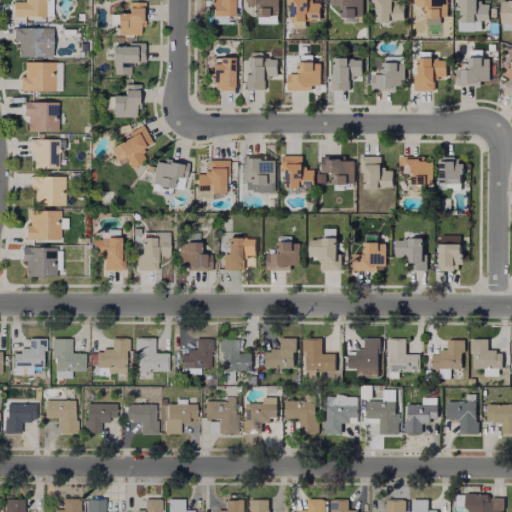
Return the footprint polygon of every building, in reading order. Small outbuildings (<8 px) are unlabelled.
[(45,0),(45,14),(13,14),(13,0),(45,0)] [(145,0),(145,32),(118,32),(118,23),(109,23),(110,10),(117,10),(129,9),(128,0),(145,0)] [(235,0),(235,12),(228,12),(228,21),(213,21),(214,3),(211,3),(211,0),(235,0)] [(277,0),(277,22),(258,22),(258,3),(245,3),(245,0),(277,0)] [(320,1),(320,17),(309,17),(309,26),(293,26),(293,3),(288,2),(288,0),(312,0),(312,1),(320,1)] [(362,0),(362,14),(354,14),(354,22),(342,22),(342,3),(331,2),(331,0),(362,0)] [(405,1),(404,18),(377,18),(377,3),(372,3),(372,0),(396,0),(396,1),(405,1)] [(448,0),(448,15),(441,15),(441,23),(427,23),(427,4),(415,4),(415,0),(448,0)] [(489,2),(489,20),(462,19),(462,4),(458,4),(458,0),(481,0),(481,2),(489,2)] [(511,0),(511,29),(502,29),(502,0),(511,0)] [(459,32),(480,31),(479,23),(459,23),(459,32)] [(43,25),(43,54),(18,54),(19,39),(14,39),(14,25),(43,25)] [(144,40),(143,71),(112,71),(113,42),(128,42),(128,40),(144,40)] [(496,56),(496,76),(489,76),(489,79),(481,78),(481,84),(457,83),(457,67),(458,61),(464,61),(464,65),(469,65),(469,48),(482,48),(482,54),(496,56)] [(263,50),(263,54),(270,56),(277,57),(277,74),(267,74),(266,78),(265,88),(245,88),(245,72),(250,72),(250,54),(251,50),(263,50)] [(438,50),(438,57),(448,57),(448,82),(435,82),(435,88),(414,88),(414,72),(419,72),(419,54),(421,50),(438,50)] [(320,61),(320,83),(312,83),(312,88),(309,88),(288,88),(288,72),(293,72),(299,70),(299,52),(313,52),(313,58),(314,61),(320,61)] [(362,58),(362,75),(354,75),(354,78),(351,78),(350,90),(330,90),(330,72),(334,72),(335,54),(349,54),(349,57),(354,57),(362,58)] [(405,61),(405,84),(397,84),(396,89),(372,89),(372,72),(378,72),(384,70),(384,54),(404,54),(405,61)] [(55,59),(54,88),(20,88),(20,74),(24,74),(24,60),(55,59)] [(234,59),(233,88),(219,88),(215,86),(215,82),(210,82),(210,69),(213,69),(213,59),(234,59)] [(511,81),(508,80),(502,94),(511,97),(511,81)] [(140,81),(140,108),(136,108),(136,115),(113,115),(113,107),(107,107),(107,93),(112,94),(124,92),(124,81),(140,81)] [(58,100),(58,128),(28,128),(28,112),(24,112),(24,99),(58,100)] [(146,158),(131,166),(127,159),(120,163),(110,144),(116,141),(129,133),(128,130),(143,123),(153,141),(143,146),(145,149),(142,151),(146,158)] [(58,137),(58,166),(34,166),(34,151),(29,150),(29,136),(58,137)] [(274,159),(274,181),(243,181),(243,154),(266,154),(266,159),(274,159)] [(314,168),(314,185),(307,185),(286,186),(286,171),(281,171),(281,154),(303,154),(303,165),(306,165),(306,168),(314,168)] [(353,159),(353,182),(352,188),(333,188),(333,171),(322,171),(322,154),(334,154),(342,155),(342,159),(353,159)] [(432,159),(432,183),(427,182),(427,189),(413,189),(413,182),(412,172),(400,172),(400,154),(425,154),(425,159),(432,159)] [(392,169),(392,186),(365,186),(365,170),(360,170),(360,155),(382,155),(382,165),(385,165),(385,169),(392,169)] [(462,162),(462,181),(441,181),(441,155),(454,155),(454,157),(459,157),(459,162),(462,162)] [(189,160),(187,169),(192,170),(191,183),(186,183),(186,175),(174,174),(173,185),(152,182),(156,159),(165,160),(165,156),(189,160)] [(229,157),(229,183),(225,183),(225,189),(212,189),(212,197),(197,196),(197,171),(205,171),(205,168),(209,168),(209,157),(229,157)] [(64,174),(64,203),(34,203),(34,188),(30,188),(30,173),(64,174)] [(68,216),(68,227),(60,227),(60,237),(25,237),(25,223),(30,223),(30,208),(60,208),(60,216),(68,216)] [(123,227),(123,268),(104,268),(104,257),(100,257),(100,253),(93,253),(93,237),(101,237),(101,230),(107,230),(107,227),(123,227)] [(168,231),(168,237),(169,254),(161,254),(161,257),(158,257),(158,268),(137,268),(137,251),(142,251),(142,234),(144,234),(144,230),(168,231)] [(201,238),(201,252),(211,252),(211,268),(187,268),(188,263),(179,263),(179,241),(185,241),(185,230),(199,230),(199,238),(201,238)] [(256,237),(255,254),(248,254),(248,257),(244,257),(244,268),(223,268),(223,252),(228,252),(228,234),(243,234),(248,236),(256,237)] [(293,239),(293,242),(300,242),(300,265),(288,265),(288,269),(267,269),(267,252),(272,252),(278,251),(278,239),(279,235),(291,235),(293,239)] [(337,235),(337,252),(341,252),(341,269),(321,269),(321,255),(309,255),(309,238),(323,238),(323,235),(337,235)] [(423,236),(423,253),(427,253),(426,268),(408,268),(408,256),(395,256),(396,238),(403,238),(409,238),(423,236)] [(385,242),(385,264),(377,264),(377,269),(353,269),(353,252),(364,253),(365,239),(380,239),(380,242),(385,242)] [(462,241),(461,270),(440,270),(440,241),(462,241)] [(56,245),(56,274),(25,274),(26,259),(22,259),(22,245),(56,245)] [(46,336),(47,347),(43,347),(42,366),(32,366),(32,373),(13,373),(13,351),(20,351),(20,346),(28,346),(28,336),(46,336)] [(85,351),(85,369),(71,369),(71,375),(55,375),(55,356),(52,356),(52,336),(71,337),(71,351),(85,351)] [(212,336),(212,366),(200,366),(200,373),(187,372),(187,366),(180,366),(181,352),(187,353),(187,347),(195,347),(195,336),(212,336)] [(129,337),(129,348),(126,348),(126,365),(109,365),(109,374),(98,373),(98,365),(96,365),(96,350),(102,350),(102,347),(112,347),(112,337),(129,337)] [(168,352),(168,369),(152,369),(152,377),(138,377),(138,349),(135,349),(135,337),(154,337),(153,351),(168,352)] [(251,352),(251,370),(231,370),(231,373),(222,373),(222,350),(219,350),(219,337),(237,337),(237,352),(251,352)] [(296,337),(296,351),(293,351),(293,367),(266,367),(266,351),(271,351),(271,348),(280,348),(280,337),(296,337)] [(333,352),(333,371),(318,371),(318,378),(306,378),(306,350),(302,350),(302,337),(321,337),(321,352),(333,352)] [(380,337),(380,364),(378,364),(378,376),(356,376),(356,367),(348,367),(349,351),(355,351),(355,348),(364,348),(365,337),(380,337)] [(405,338),(405,353),(419,353),(419,370),(399,370),(399,377),(390,377),(390,350),(386,350),(386,338),(405,338)] [(464,339),(464,351),(462,351),(461,367),(450,367),(450,378),(439,378),(439,367),(432,367),(432,354),(440,354),(440,348),(447,349),(447,338),(464,339)] [(503,352),(502,367),(473,367),(473,351),(470,351),(470,338),(488,338),(489,348),(495,348),(495,352),(503,352)] [(476,393),(475,420),(478,420),(478,432),(459,432),(460,417),(446,417),(447,400),(466,400),(466,393),(476,393)] [(315,394),(315,420),(318,420),(317,432),(299,432),(299,417),(285,417),(285,399),(305,399),(305,394),(315,394)] [(235,395),(235,412),(238,412),(238,432),(208,431),(208,420),(219,420),(219,416),(205,416),(205,399),(224,399),(225,395),(235,395)] [(356,396),(356,421),(342,421),(341,432),(324,432),(324,419),(326,419),(327,413),(322,413),(322,408),(327,408),(327,395),(356,396)] [(277,396),(276,417),(269,417),(269,422),(261,422),(261,432),(244,432),(244,419),(246,419),(246,402),(263,402),(263,396),(277,396)] [(437,396),(437,421),(422,421),(422,432),(404,432),(404,419),(407,419),(407,403),(422,403),(422,396),(437,396)] [(186,397),(186,402),(198,402),(198,421),(180,420),(180,431),(164,431),(165,418),(166,418),(167,402),(176,402),(176,397),(186,397)] [(77,417),(77,431),(59,431),(59,416),(45,416),(45,398),(75,398),(75,417),(77,417)] [(395,400),(395,433),(379,433),(380,417),(366,417),(366,399),(395,400)] [(36,401),(36,420),(21,420),(21,431),(3,431),(3,418),(7,418),(7,401),(36,401)] [(115,402),(115,416),(109,416),(109,420),(103,420),(102,431),(83,430),(84,417),(87,417),(87,401),(115,402)] [(155,403),(155,432),(140,432),(140,421),(132,421),(132,417),(126,417),(126,402),(155,403)] [(511,432),(502,432),(502,422),(493,422),(493,418),(487,418),(487,403),(511,403),(511,432)] [(242,492),(241,511),(217,511),(217,508),(226,508),(226,498),(229,498),(229,492),(242,492)] [(503,511),(469,511),(469,506),(456,506),(456,493),(489,493),(489,497),(503,497),(503,511)] [(80,496),(80,510),(78,510),(77,511),(49,511),(54,511),(54,507),(63,507),(63,496),(80,496)] [(23,497),(23,511),(5,511),(5,497),(23,497)] [(89,511),(90,510),(87,510),(87,497),(105,497),(105,511),(89,511)] [(162,497),(162,511),(160,510),(160,511),(136,511),(136,507),(144,507),(144,497),(162,497)] [(199,511),(171,511),(168,511),(168,497),(184,497),(184,508),(194,508),(194,511),(199,511)] [(251,511),(252,510),(248,510),(248,498),(268,499),(268,511),(251,511)] [(323,498),(322,511),(299,511),(299,509),(307,509),(307,498),(323,498)] [(403,498),(403,511),(386,511),(386,498),(403,498)] [(412,511),(412,498),(428,498),(428,509),(437,509),(437,511),(412,511)] [(334,511),(330,511),(331,499),(348,499),(348,509),(357,509),(357,511),(334,511)]
